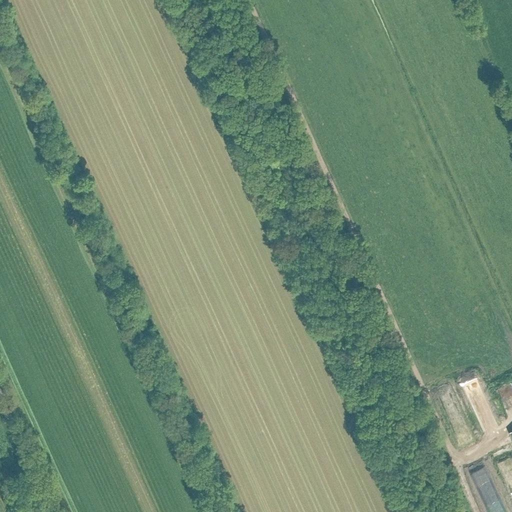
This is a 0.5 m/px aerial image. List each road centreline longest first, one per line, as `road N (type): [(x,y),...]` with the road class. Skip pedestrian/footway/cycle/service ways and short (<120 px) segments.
road 1 (track): [(246,0),(478,511)]
road 2 (unclassified): [(50,511),(0,400)]
